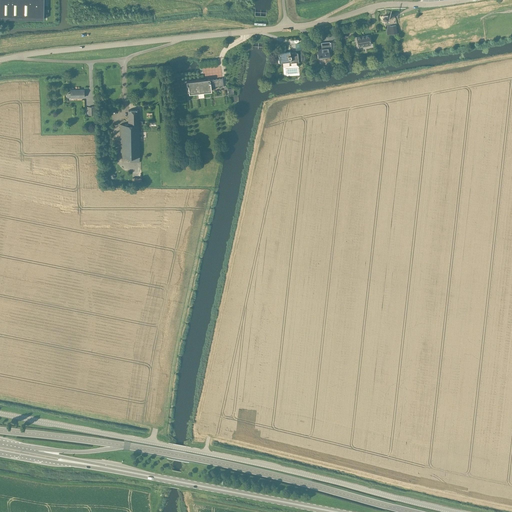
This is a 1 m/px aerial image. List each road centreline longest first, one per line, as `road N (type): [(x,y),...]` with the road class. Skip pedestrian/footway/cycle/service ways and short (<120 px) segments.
road 1 (unclassified): [(454,511),(244,460),(0,413)]
road 2 (unclassified): [(184,37),(311,24),(379,5),(464,0)]
road 3 (primary): [(333,511),(78,462)]
road 4 (track): [(0,44),(199,21),(252,31)]
road 5 (residential): [(15,56),(123,59),(184,37)]
road 6 (unclassified): [(15,56),(184,37)]
